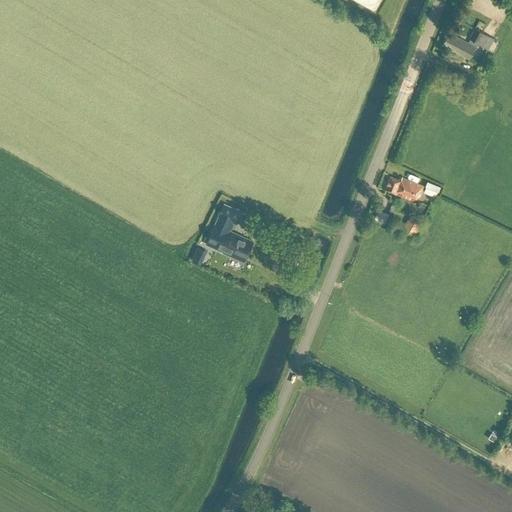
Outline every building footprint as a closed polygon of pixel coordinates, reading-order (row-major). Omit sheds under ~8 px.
[(470,38),(468,42),(451,33),(450,35),(448,34),(444,42),(446,43),(445,45),(469,58),(477,42),(488,48),(494,37),(474,27),(469,37),(470,38)] [(395,192),(416,200),(422,184),(402,176),(400,179),(390,175),(384,188),(395,192)] [(426,179),(424,185),(438,190),(440,185),(426,179)] [(242,210),(223,202),(204,244),(244,262),(253,240),(230,229),(233,222),(236,223),(242,210)] [(362,211),(357,221),(368,226),(373,216),(362,211)] [(402,229),(414,235),(420,223),(408,217),(402,229)] [(392,222),(387,233),(398,238),(403,227),(392,222)] [(194,252),(204,255),(206,249),(197,246),(194,252)] [(498,419),(503,429),(509,426),(504,416),(498,419)]
